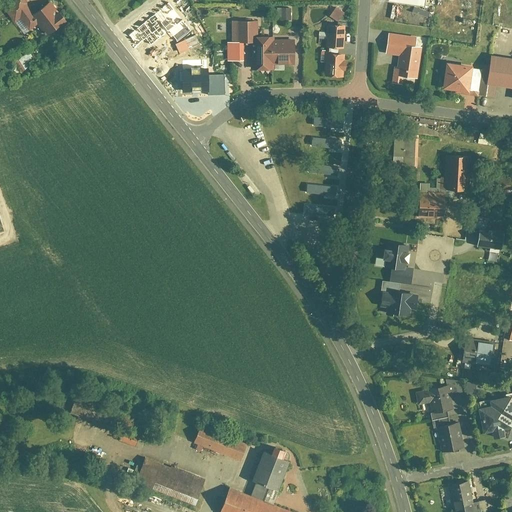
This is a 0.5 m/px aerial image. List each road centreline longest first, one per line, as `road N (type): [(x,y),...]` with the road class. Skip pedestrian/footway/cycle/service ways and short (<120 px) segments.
road 1 (tertiary): [(187,138),(328,324),(395,480)]
road 2 (unknown): [(357,92),(323,270),(308,297)]
road 3 (residential): [(187,138),(260,94),(357,92)]
road 4 (tertiary): [(80,0),(187,138)]
road 5 (residential): [(357,92),(511,117)]
